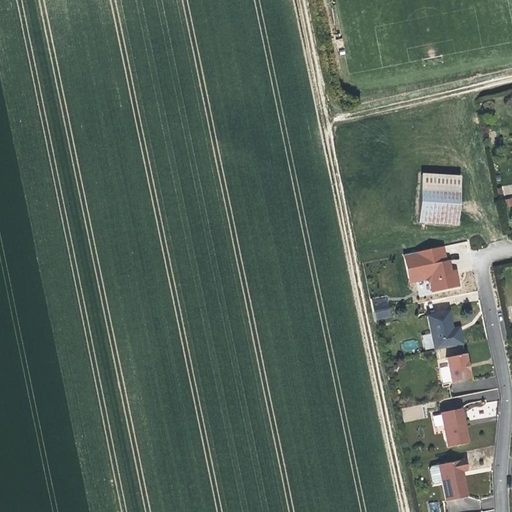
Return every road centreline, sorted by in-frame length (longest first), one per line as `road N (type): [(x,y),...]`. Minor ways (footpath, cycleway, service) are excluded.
road 1 (track): [(301,0),(407,511)]
road 2 (residential): [(502,511),(507,391),(482,267),(484,257),(511,248)]
road 3 (track): [(327,126),(511,79)]
